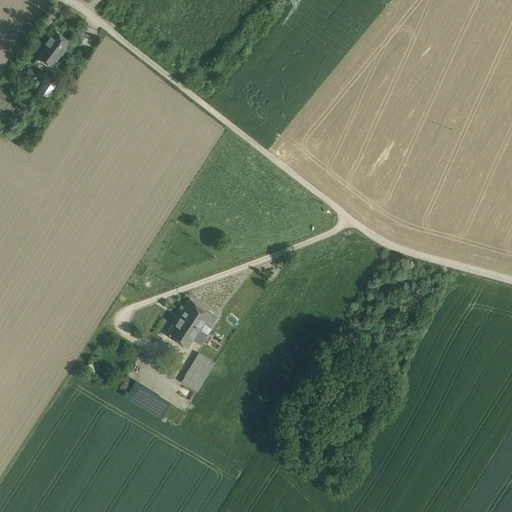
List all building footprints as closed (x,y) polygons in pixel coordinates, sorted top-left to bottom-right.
[(84,47),(91,39),(78,27),(71,36),(84,47)] [(39,43),(32,51),(52,66),(70,40),(54,29),(51,34),(50,34),(48,36),(49,36),(43,45),(39,43)] [(210,312),(190,298),(167,333),(187,346),(193,337),(201,326),(210,312)] [(201,326),(193,337),(201,342),(209,331),(201,326)] [(215,362),(199,352),(192,364),(208,373),(215,362)] [(208,373),(192,364),(185,375),(202,384),(208,373)] [(202,384),(185,375),(182,381),(198,390),(202,384)] [(158,417),(168,400),(132,378),(122,395),(158,417)]
